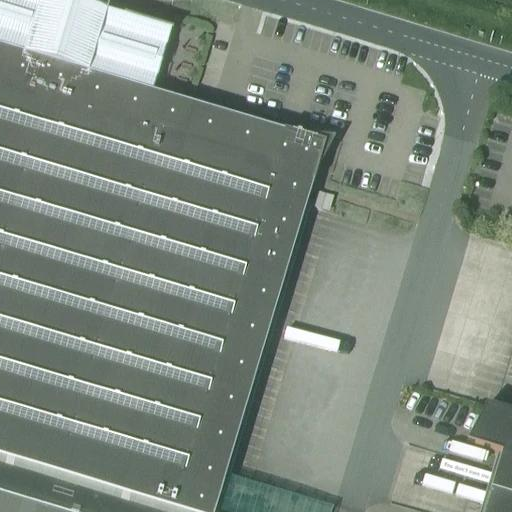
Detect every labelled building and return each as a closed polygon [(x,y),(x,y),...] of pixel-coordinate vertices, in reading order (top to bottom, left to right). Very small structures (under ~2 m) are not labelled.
[(0,0),(0,459),(175,511),(214,511),(304,212),(312,185),(313,185),(325,146),(283,133),(282,137),(151,98),(170,33),(172,33),(172,32),(64,0),(0,0)] [(511,499),(511,415),(486,407),(466,444),(500,454),(489,493),(511,499)] [(175,511),(0,459),(0,498),(46,511),(175,511)] [(511,511),(511,499),(489,493),(483,511),(511,511)] [(46,511),(0,498),(0,511),(46,511)]
